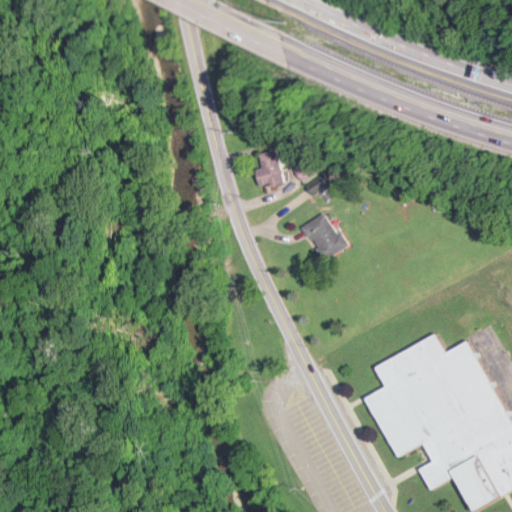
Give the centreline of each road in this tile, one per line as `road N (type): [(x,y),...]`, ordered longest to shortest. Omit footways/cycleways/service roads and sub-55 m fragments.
road 1 (tertiary): [(397,511),(368,473),(237,197),(185,0)]
road 2 (motorway): [(292,50),(410,111),(511,137)]
road 3 (motorway): [(511,89),(432,64),(298,0)]
